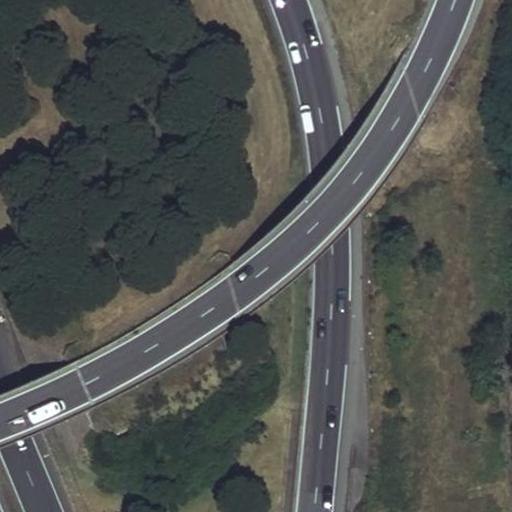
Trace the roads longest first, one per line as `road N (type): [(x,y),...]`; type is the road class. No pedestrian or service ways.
road 1 (motorway): [(0,414),(141,350),(301,229),(381,137),(414,85),(450,0)]
road 2 (motorway): [(312,511),(332,319),(333,221),(319,125),(284,0)]
